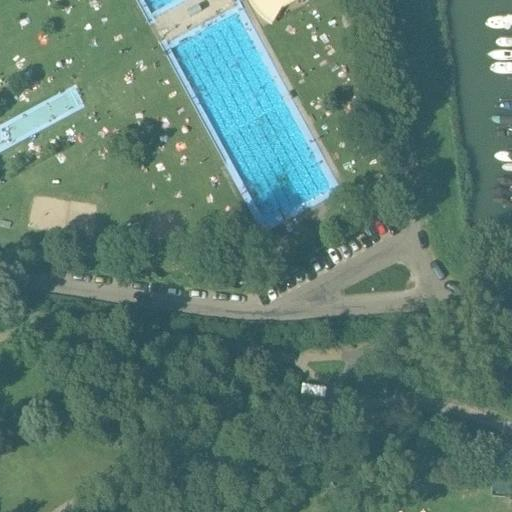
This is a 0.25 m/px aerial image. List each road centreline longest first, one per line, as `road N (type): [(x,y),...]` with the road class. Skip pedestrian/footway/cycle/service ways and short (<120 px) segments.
road 1 (unclassified): [(280,309),(0,280)]
road 2 (unclassified): [(385,0),(412,237)]
road 3 (unclassified): [(443,301),(280,309)]
road 4 (unclassified): [(412,237),(280,309)]
